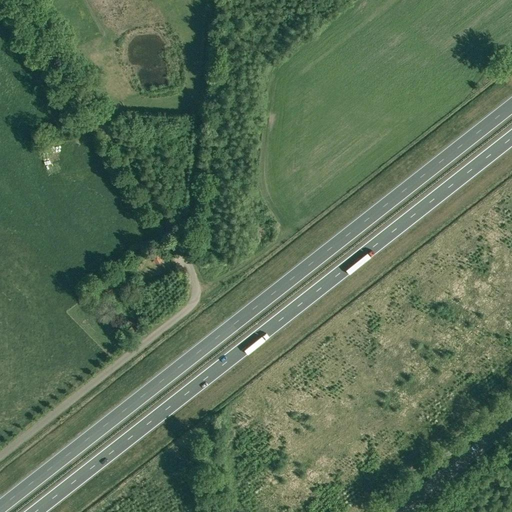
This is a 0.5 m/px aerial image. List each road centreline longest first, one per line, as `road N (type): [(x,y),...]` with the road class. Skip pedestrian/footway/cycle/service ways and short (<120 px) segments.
road 1 (trunk): [(511,105),(0,506)]
road 2 (trunk): [(35,511),(511,135)]
road 3 (unclassified): [(0,456),(189,306),(195,287),(185,244)]
road 4 (tertiary): [(400,511),(511,422)]
